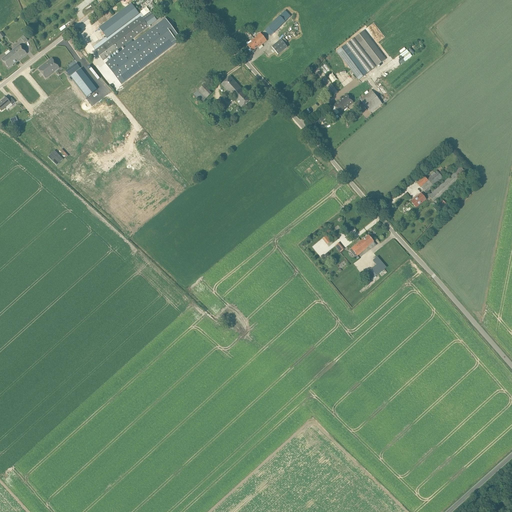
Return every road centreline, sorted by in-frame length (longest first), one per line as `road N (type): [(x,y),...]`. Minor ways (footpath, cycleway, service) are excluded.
road 1 (unclassified): [(405,244),(191,0)]
road 2 (unclassified): [(405,244),(511,366)]
road 3 (unclassified): [(0,86),(112,0)]
